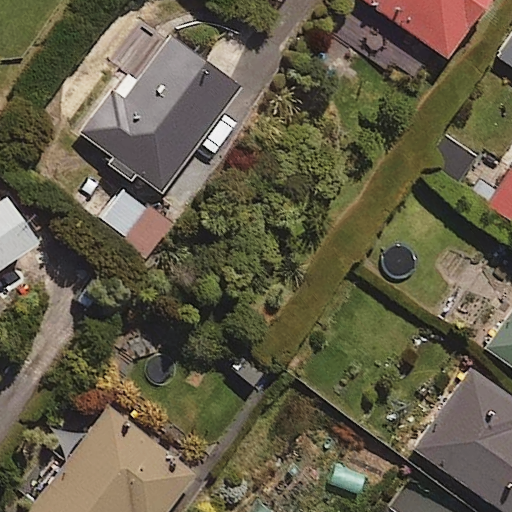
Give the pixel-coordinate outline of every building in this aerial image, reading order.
[(365,0),(436,53),(475,0),(365,0)] [(231,80),(160,25),(79,131),(150,187),(199,124),(219,139),(242,110),(221,93),(231,80)] [(511,28),(495,55),(511,66),(511,28)] [(139,202),(114,185),(94,213),(119,231),(139,202)] [(0,252),(29,233),(0,189),(0,252)] [(511,299),(481,344),(511,365),(511,299)] [(511,511),(511,399),(464,366),(409,444),(506,511),(511,511)] [(152,511),(189,466),(107,400),(17,511),(152,511)] [(448,511),(415,488),(397,511),(448,511)]
